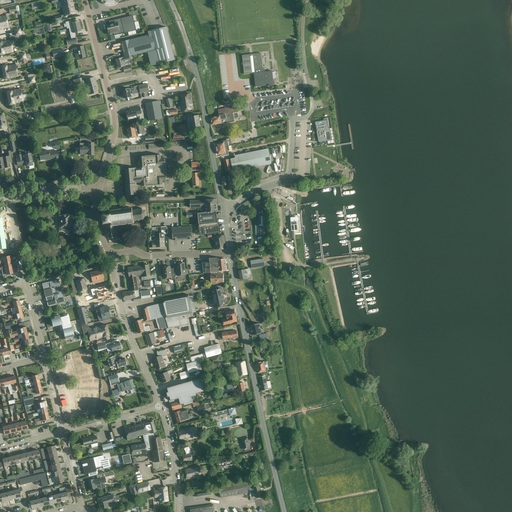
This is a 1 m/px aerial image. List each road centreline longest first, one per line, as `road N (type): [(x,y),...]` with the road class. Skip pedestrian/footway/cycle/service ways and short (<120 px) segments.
road 1 (unclassified): [(284,511),(230,254)]
road 2 (unclassified): [(223,210),(197,79),(169,0)]
road 3 (residential): [(97,190),(115,127),(84,0)]
road 4 (unclassified): [(287,180),(293,120),(308,116),(313,103),(303,45),(307,0)]
road 5 (residential): [(160,406),(123,319),(110,255)]
road 6 (residential): [(110,255),(230,254)]
